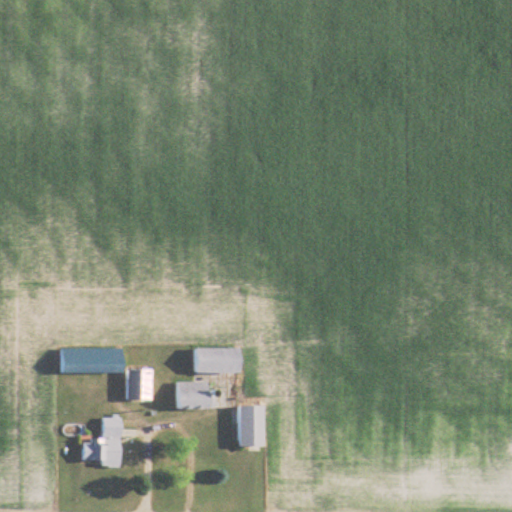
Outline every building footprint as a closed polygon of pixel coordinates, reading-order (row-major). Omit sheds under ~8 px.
[(192,348),(192,374),(242,374),(242,348),(192,348)] [(125,349),(60,349),(59,374),(125,375),(125,401),(153,401),(153,371),(125,371),(125,349)] [(213,383),(175,383),(175,410),(213,410),(213,383)] [(236,407),(236,447),(265,447),(265,407),(236,407)] [(100,418),(101,441),(81,441),(81,465),(122,464),(122,418),(100,418)]
